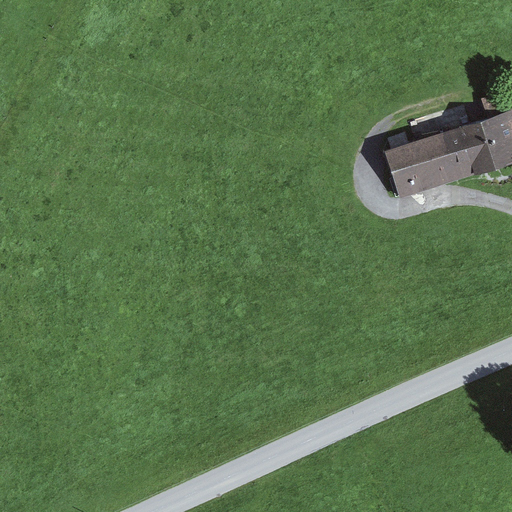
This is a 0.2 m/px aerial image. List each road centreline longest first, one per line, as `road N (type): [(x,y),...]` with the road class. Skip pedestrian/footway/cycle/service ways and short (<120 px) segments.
road 1 (residential): [(147,511),(511,351)]
road 2 (track): [(386,122),(359,170),(390,210),(451,197),(511,208)]
